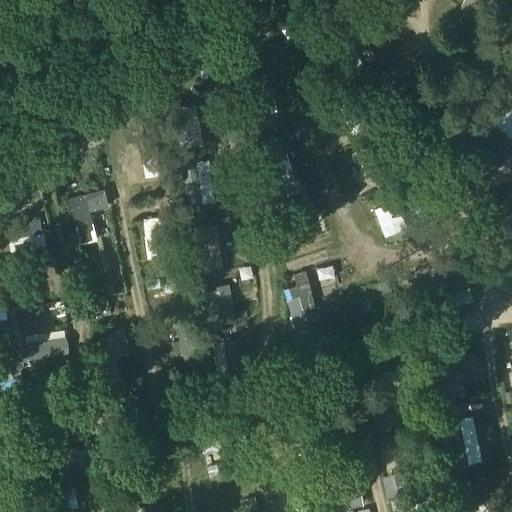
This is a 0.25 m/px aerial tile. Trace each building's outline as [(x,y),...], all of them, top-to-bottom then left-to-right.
[(341,0),(322,0),(335,18),(348,9),(341,0)] [(301,35),(293,41),(298,50),(307,45),(309,47),(319,41),(304,15),(293,22),(301,35)] [(357,20),(345,30),(362,48),(373,38),(357,20)] [(212,56),(206,43),(193,45),(193,50),(186,51),(185,46),(181,46),(180,39),(170,43),(181,68),(212,56)] [(398,74),(407,61),(386,48),(378,62),(398,74)] [(229,65),(212,72),(228,109),(244,103),(229,65)] [(276,111),(266,73),(255,76),(255,74),(240,78),(251,119),(265,115),(265,114),(276,111)] [(150,98),(146,88),(136,92),(141,102),(150,98)] [(399,104),(395,133),(404,134),(408,105),(399,104)] [(184,107),(172,109),(179,151),(191,149),(184,107)] [(363,114),(344,121),(348,135),(368,129),(363,114)] [(63,152),(75,146),(73,142),(98,130),(91,116),(68,127),(45,135),(51,150),(61,147),(63,152)] [(128,186),(160,181),(154,140),(138,142),(139,149),(142,167),(128,169),(126,169),(128,186)] [(367,173),(371,181),(387,173),(373,142),(361,148),(372,170),(367,173)] [(299,149),(288,150),(290,187),(301,186),(299,149)] [(261,155),(270,187),(283,183),(273,151),(261,155)] [(196,167),(183,169),(188,204),(200,203),(197,173),(197,172),(196,167)] [(199,175),(201,210),(220,209),(217,174),(199,175)] [(103,188),(68,197),(79,242),(96,238),(88,210),(107,205),(103,188)] [(289,207),(278,210),(288,243),(310,236),(299,202),(288,205),(289,207)] [(413,204),(389,213),(394,228),(419,219),(413,204)] [(511,209),(494,221),(508,242),(511,249),(511,209)] [(156,214),(143,215),(149,259),(161,258),(156,214)] [(29,224),(8,229),(10,240),(8,240),(11,254),(50,246),(47,233),(32,236),(29,224)] [(215,226),(203,228),(210,271),(222,269),(215,226)] [(278,251),(280,259),(288,257),(286,248),(278,251)] [(11,267),(9,257),(0,258),(0,264),(1,268),(11,267)] [(471,301),(464,275),(422,286),(429,312),(471,301)] [(181,276),(173,278),(176,294),(184,293),(181,276)] [(26,281),(6,284),(7,293),(8,305),(56,299),(54,287),(27,290),(26,281)] [(318,328),(305,281),(293,284),(281,288),(284,299),(297,296),(307,332),(318,328)] [(213,290),(201,292),(207,327),(218,324),(217,317),(218,317),(213,293),(213,291),(213,290)] [(314,310),(331,306),(327,292),(311,297),(314,310)] [(297,296),(284,299),(294,335),(307,332),(297,296)] [(178,340),(172,342),(174,351),(180,350),(182,360),(196,357),(187,315),(173,317),(178,340)] [(43,320),(29,321),(30,334),(45,332),(43,320)] [(10,343),(8,332),(0,334),(2,345),(10,343)] [(28,348),(18,349),(20,359),(29,357),(29,359),(70,353),(68,336),(43,340),(42,334),(33,335),(34,341),(27,342),(28,348)] [(110,338),(98,341),(109,387),(121,384),(115,359),(119,358),(117,348),(113,349),(110,338)] [(223,341),(211,342),(216,377),(227,375),(223,341)] [(383,370),(396,413),(421,405),(409,363),(383,370)] [(0,379),(15,377),(12,365),(0,367),(0,379)] [(17,379),(1,381),(2,390),(18,388),(17,379)] [(464,386),(436,391),(437,401),(466,396),(464,386)] [(321,449),(338,444),(327,405),(310,410),(321,449)] [(23,410),(25,423),(43,419),(41,406),(23,410)] [(465,412),(446,417),(453,447),(472,442),(465,412)] [(0,416),(0,432),(19,429),(16,413),(13,414),(0,416)] [(287,416),(295,447),(297,454),(309,450),(299,413),(287,416)] [(71,433),(74,444),(88,439),(84,428),(71,433)] [(222,437),(194,443),(196,452),(224,445),(222,437)] [(411,440),(395,443),(399,462),(415,459),(411,440)] [(162,448),(116,459),(120,475),(166,464),(162,448)] [(217,474),(215,464),(206,466),(208,476),(217,474)] [(338,511),(349,510),(340,467),(340,466),(325,469),(333,511),(338,511)] [(101,479),(109,485),(115,478),(107,471),(101,479)] [(320,511),(315,489),(303,492),(308,511),(320,511)] [(80,494),(46,498),(47,509),(81,505),(80,494)] [(256,508),(254,498),(243,500),(246,511),(256,508)] [(487,511),(485,498),(457,503),(458,511),(487,511)] [(140,511),(138,503),(126,506),(127,511),(140,511)]
